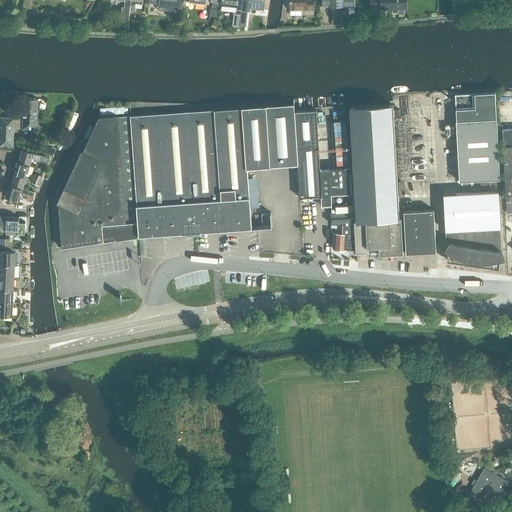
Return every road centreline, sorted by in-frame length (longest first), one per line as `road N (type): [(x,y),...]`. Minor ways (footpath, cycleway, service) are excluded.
road 1 (tertiary): [(0,362),(294,308),(457,309)]
road 2 (tertiary): [(457,309),(329,293),(27,346)]
